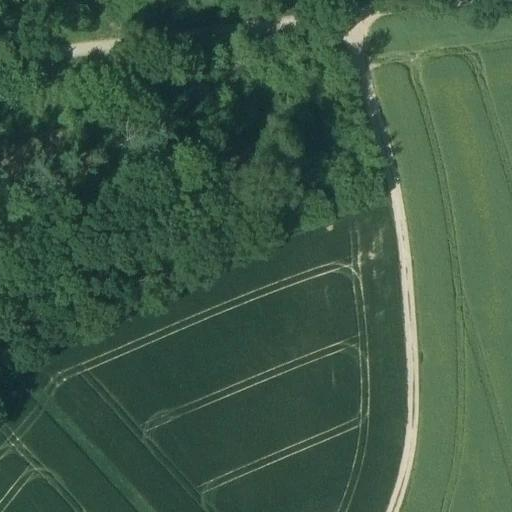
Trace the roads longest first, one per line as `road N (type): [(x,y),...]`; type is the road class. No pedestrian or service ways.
road 1 (track): [(392,511),(412,449),(410,313),(392,186),(348,22)]
road 2 (track): [(0,65),(486,0)]
road 3 (track): [(117,511),(5,388)]
